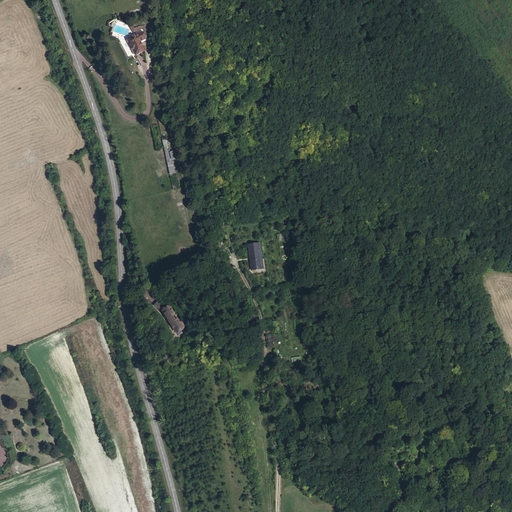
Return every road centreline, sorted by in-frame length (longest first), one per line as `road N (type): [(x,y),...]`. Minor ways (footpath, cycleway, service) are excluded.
road 1 (track): [(277,511),(280,447),(261,323),(208,210),(179,97),(166,0)]
road 2 (tertiary): [(177,511),(124,314),(111,165),(54,0)]
